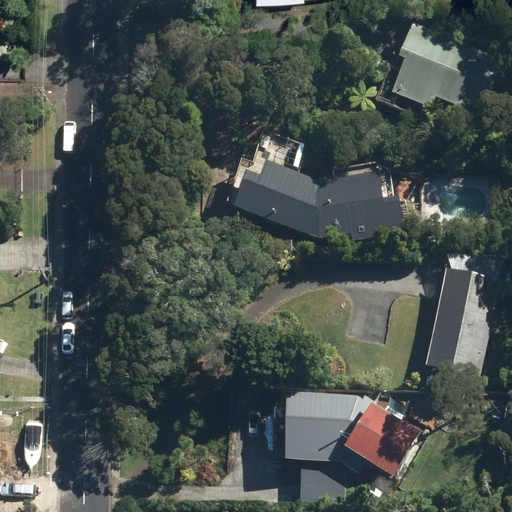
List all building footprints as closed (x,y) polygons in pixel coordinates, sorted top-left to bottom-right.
[(482,121),(504,67),(414,31),(401,64),(407,66),(393,99),(432,115),(436,103),(482,121)] [(246,181),(234,218),(321,247),(349,243),(351,248),(405,239),(400,206),(385,209),(381,184),(322,192),(300,183),(303,174),(307,175),(314,154),(272,140),(258,184),(246,181)] [(205,262),(214,262),(214,253),(206,252),(205,262)] [(427,372),(481,384),(502,290),(448,278),(438,323),(432,322),(428,339),(434,340),(427,372)] [(363,466),(400,487),(426,441),(374,411),(376,407),(364,401),(363,405),(357,403),(311,402),(311,456),(340,456),(336,464),(357,476),(363,466)]
